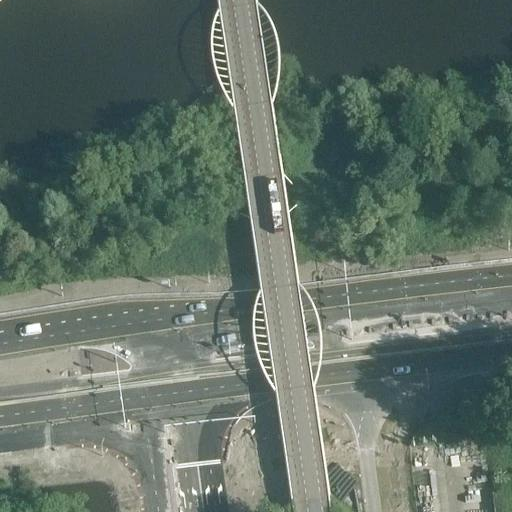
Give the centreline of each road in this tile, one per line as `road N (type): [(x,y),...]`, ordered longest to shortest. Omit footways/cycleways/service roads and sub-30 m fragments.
road 1 (primary): [(511,277),(145,323)]
road 2 (primary): [(183,384),(511,345)]
road 3 (primary): [(145,323),(0,345)]
road 4 (primary): [(0,409),(134,392)]
road 5 (tertiary): [(200,511),(183,384)]
road 6 (tertiary): [(134,392),(154,511)]
